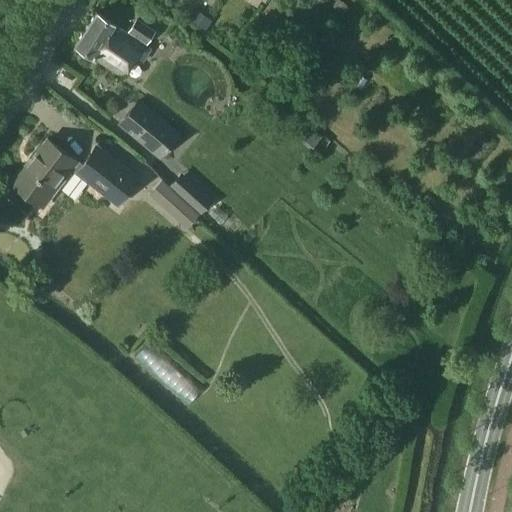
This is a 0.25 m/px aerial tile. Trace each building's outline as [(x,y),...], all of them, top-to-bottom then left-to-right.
[(74,44),(74,45),(80,49),(92,57),(119,75),(125,70),(127,70),(128,69),(137,58),(142,62),(150,49),(151,48),(146,44),(155,31),(136,18),(127,31),(114,23),(102,15),(96,11),(74,44)] [(118,123),(160,157),(181,131),(139,97),(118,123)] [(76,160),(47,138),(13,182),(42,205),(76,160)] [(73,172),(117,205),(140,175),(96,142),(73,172)] [(181,172),(170,184),(200,212),(211,200),(181,172)] [(160,179),(148,193),(165,208),(186,227),(187,226),(198,213),(160,179)] [(151,338),(135,355),(187,404),(203,387),(151,338)]
